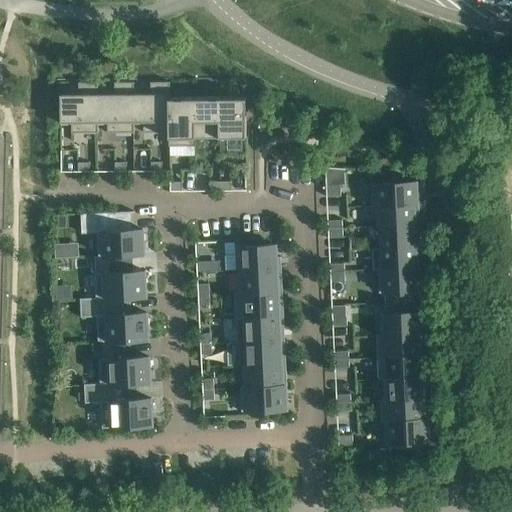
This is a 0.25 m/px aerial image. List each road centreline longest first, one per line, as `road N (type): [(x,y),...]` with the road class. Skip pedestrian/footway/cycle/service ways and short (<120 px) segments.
road 1 (residential): [(309,432),(296,199),(166,203)]
road 2 (residential): [(166,203),(177,441)]
road 3 (residential): [(0,453),(177,441)]
road 4 (residential): [(177,441),(309,432)]
